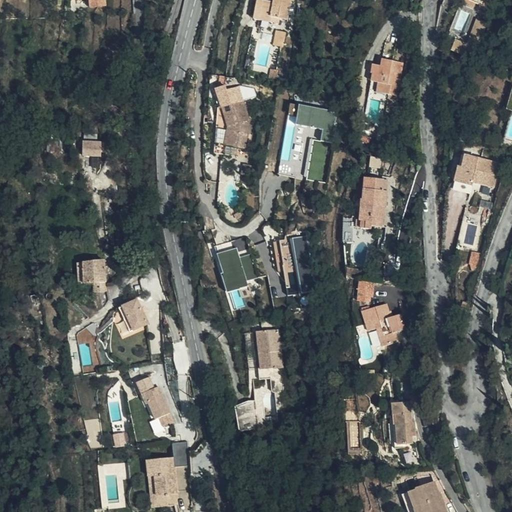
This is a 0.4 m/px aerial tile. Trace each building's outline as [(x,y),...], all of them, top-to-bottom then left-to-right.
[(291,0),(274,0),(274,3),(270,2),(260,0),(257,0),(254,20),(278,24),(279,19),(287,20),(291,0)] [(485,24),(476,21),(467,47),(476,50),(485,24)] [(283,48),(286,32),(276,30),(272,46),(283,48)] [(467,47),(458,44),(456,52),(464,54),(473,57),(476,50),(467,47)] [(391,69),(392,61),(382,59),(381,67),(374,65),(372,74),(371,82),(378,83),(376,92),(397,97),(402,70),(391,69)] [(403,63),(392,61),(391,69),(402,70),(403,63)] [(268,79),(277,80),(279,70),(270,69),(268,79)] [(220,83),(213,83),(212,90),(219,91),(220,83)] [(216,145),(224,146),(244,149),(249,121),(243,101),(223,107),(218,107),(216,145)] [(339,111),(291,103),(280,174),(308,179),(314,139),(334,142),(339,111)] [(374,148),(376,139),(360,135),(358,143),(374,148)] [(83,157),(101,158),(102,142),(83,141),(83,157)] [(61,152),(61,142),(48,143),(48,152),(61,152)] [(223,155),(224,146),(216,145),(215,154),(223,155)] [(459,167),(455,181),(472,186),(473,182),(493,187),(499,164),(465,155),(462,167),(459,167)] [(248,176),(251,165),(243,163),(240,175),(248,176)] [(383,191),(384,179),(365,178),(362,205),(361,205),(359,221),(365,222),(365,229),(371,229),(372,227),(382,228),(384,208),(386,208),(387,191),(383,191)] [(472,186),(455,181),(453,187),(470,192),(472,186)] [(488,227),(492,211),(487,210),(483,225),(488,227)] [(310,233),(281,236),(288,296),(317,293),(310,233)] [(124,246),(121,234),(109,235),(111,248),(124,246)] [(249,246),(218,255),(230,292),(250,286),(248,280),(258,277),(249,246)] [(79,264),(80,284),(94,283),(107,282),(105,260),(102,260),(79,264)] [(107,291),(107,282),(94,283),(95,292),(107,291)] [(373,298),(373,290),(359,288),(358,301),(371,302),(371,298),(373,298)] [(140,299),(126,305),(131,317),(127,319),(132,331),(150,323),(140,299)] [(387,303),(368,310),(362,312),(368,331),(377,329),(382,347),(399,342),(396,332),(405,329),(401,314),(394,316),(389,318),(387,313),(389,312),(387,303)] [(131,317),(126,305),(122,307),(127,319),(131,317)] [(279,329),(259,332),(263,369),(283,368),(279,329)] [(150,391),(157,387),(150,372),(143,375),(150,391)] [(172,421),(157,387),(150,391),(141,394),(145,404),(147,403),(155,419),(157,419),(161,426),(172,421)] [(240,431),(265,427),(262,400),(248,402),(235,407),(240,431)] [(411,422),(410,402),(391,403),(392,415),(398,415),(399,423),(397,423),(398,445),(413,444),(412,431),(416,431),(415,422),(411,422)] [(427,404),(420,403),(421,414),(425,428),(434,425),(427,404)] [(126,433),(115,434),(118,447),(128,446),(126,433)] [(186,451),(184,440),(170,443),(172,458),(158,460),(146,461),(127,463),(129,480),(148,477),(154,477),(156,497),(164,496),(166,496),(166,494),(176,493),(173,467),(187,465),(186,451)] [(178,466),(181,505),(191,504),(189,476),(183,476),(182,466),(178,466)] [(165,507),(164,496),(156,497),(154,477),(148,477),(151,508),(165,507)] [(434,481),(408,492),(415,511),(446,511),(440,493),(439,493),(434,481)] [(374,488),(363,490),(365,504),(376,502),(374,488)] [(415,511),(408,492),(401,494),(407,511),(415,511)]
